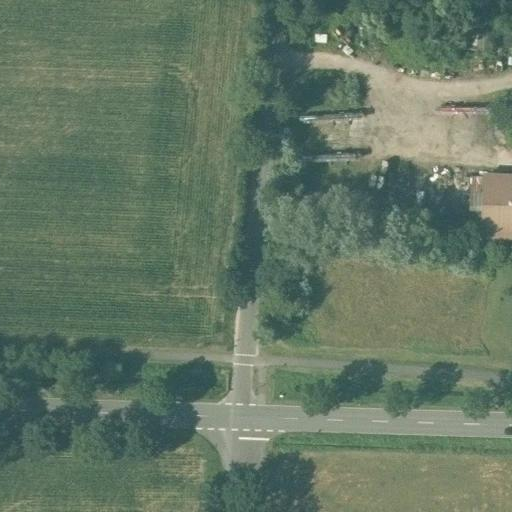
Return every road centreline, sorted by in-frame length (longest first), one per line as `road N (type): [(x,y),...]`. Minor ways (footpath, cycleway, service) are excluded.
road 1 (residential): [(240,417),(276,0)]
road 2 (tertiary): [(240,417),(511,426)]
road 3 (tertiary): [(0,410),(240,417)]
